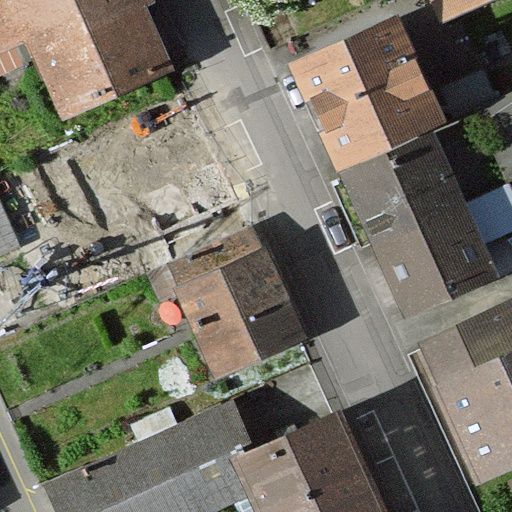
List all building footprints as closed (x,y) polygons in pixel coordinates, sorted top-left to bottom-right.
[(61,125),(170,75),(134,0),(0,0),(0,54),(23,43),(61,125)] [(492,0),(431,0),(441,22),(492,0)] [(401,23),(297,69),(337,160),(442,113),(401,23)] [(511,94),(474,112),(506,181),(511,177),(511,94)] [(195,122),(114,157),(155,251),(236,216),(195,122)] [(369,244),(464,201),(435,139),(341,182),(369,244)] [(401,314),(496,271),(464,201),(369,244),(401,314)] [(0,259),(19,251),(0,209),(0,259)] [(206,377),(292,339),(245,233),(159,271),(206,377)] [(511,307),(423,349),(481,474),(511,459),(511,307)] [(238,511),(375,511),(332,416),(218,467),(238,511)] [(178,424),(43,484),(55,511),(207,511),(215,509),(178,424)]
